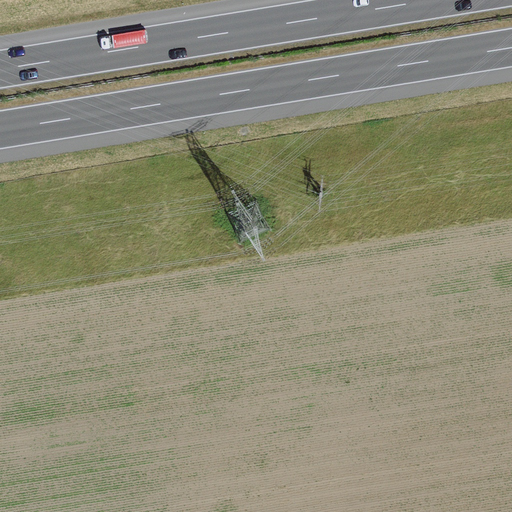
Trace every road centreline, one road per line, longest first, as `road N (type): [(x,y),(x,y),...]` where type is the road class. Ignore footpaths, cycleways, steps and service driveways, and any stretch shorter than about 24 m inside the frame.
road 1 (motorway): [(0,130),(511,47)]
road 2 (motorway): [(431,0),(0,69)]
